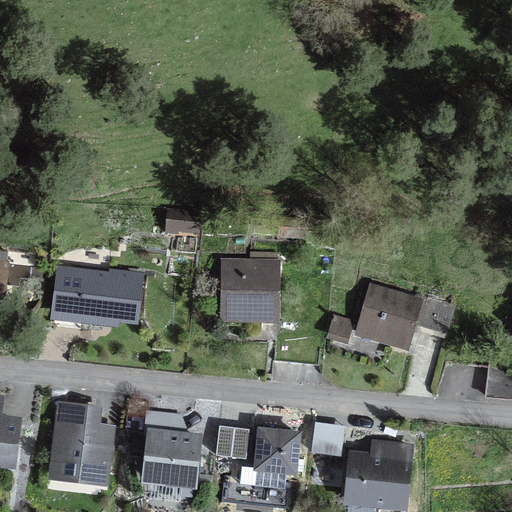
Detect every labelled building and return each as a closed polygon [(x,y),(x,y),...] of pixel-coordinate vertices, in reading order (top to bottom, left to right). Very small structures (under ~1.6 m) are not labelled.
[(200,214),(170,211),(168,231),(177,232),(177,229),(198,231),(200,214)] [(278,235),(307,237),(308,218),(273,217),(272,226),(279,226),(278,235)] [(0,297),(2,298),(4,280),(19,282),(20,277),(30,278),(31,266),(6,265),(7,252),(0,250),(0,297)] [(254,320),(276,320),(277,263),(224,262),(223,310),(254,310),(254,320)] [(141,279),(60,269),(54,322),(81,325),(82,316),(106,319),(106,316),(136,319),(141,279)] [(420,301),(370,286),(358,331),(392,341),(391,343),(408,348),(415,323),(447,333),(455,306),(422,295),(420,301)] [(333,317),(328,333),(348,339),(353,322),(333,317)] [(511,367),(488,366),(485,399),(511,401),(511,367)] [(104,482),(112,410),(62,404),(54,476),(104,482)] [(180,416),(148,413),(145,433),(151,434),(147,479),(192,484),(197,438),(178,436),(180,416)] [(0,462),(12,464),(17,424),(0,422),(0,462)] [(346,428),(317,425),(313,457),(342,460),(346,428)] [(294,472),(298,434),(260,430),(256,468),(242,466),(240,484),(284,489),(286,471),(294,472)] [(401,511),(409,446),(377,443),(375,458),(352,455),(347,511),(401,511)]
